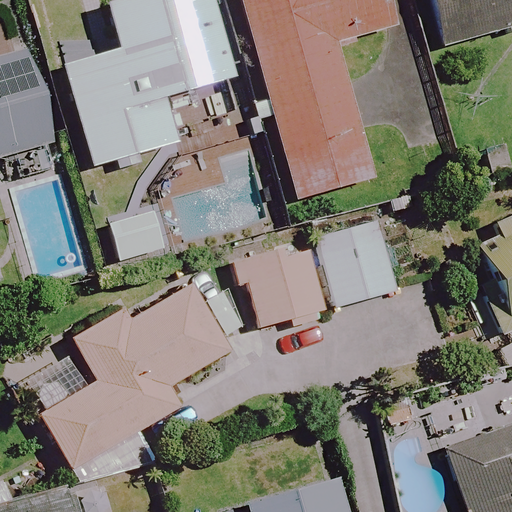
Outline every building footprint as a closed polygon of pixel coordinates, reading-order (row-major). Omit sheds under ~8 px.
[(231,80),(208,0),(124,0),(99,7),(113,54),(105,56),(59,69),(88,169),(173,144),(160,100),(231,80)] [(228,0),(257,104),(244,107),(249,126),(261,122),(284,205),(361,184),(340,109),(324,49),(382,34),(372,0),(228,0)] [(511,30),(511,0),(416,0),(430,52),(511,30)] [(0,160),(39,150),(13,53),(0,56),(0,160)] [(511,216),(490,226),(496,238),(474,248),(490,282),(478,288),(496,328),(500,338),(511,332),(511,216)] [(384,297),(364,225),(305,241),(325,313),(364,302),(367,301),(384,297)] [(313,315),(297,258),(277,264),(274,252),(218,268),(226,293),(234,291),(246,334),(285,323),(313,315)] [(219,359),(180,289),(119,323),(112,310),(53,343),(58,353),(5,382),(69,498),(142,457),(130,434),(169,413),(158,392),(219,359)] [(511,511),(511,425),(437,451),(457,511),(511,511)] [(334,511),(327,485),(233,511),(232,511),(334,511)] [(55,511),(50,490),(0,503),(0,511),(55,511)]
